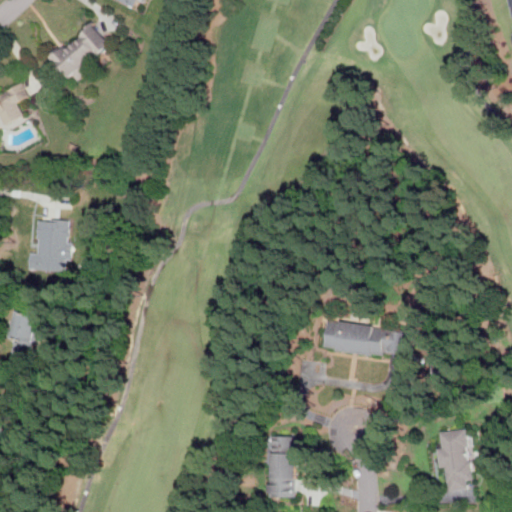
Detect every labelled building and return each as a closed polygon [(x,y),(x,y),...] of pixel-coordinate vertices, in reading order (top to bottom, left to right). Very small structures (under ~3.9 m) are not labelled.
[(112,44),(95,23),(55,55),(77,82),(103,61),(98,55),(112,44)] [(0,92),(0,114),(2,113),(7,123),(26,114),(20,101),(31,95),(24,80),(0,92)] [(68,270),(69,258),(74,259),(75,242),(71,242),(72,220),(42,219),(40,252),(33,252),(32,268),(68,270)] [(18,337),(13,359),(33,363),(44,315),(19,310),(13,336),(18,337)] [(408,352),(410,329),(331,320),(328,348),(385,355),(386,349),(408,352)] [(443,430),(445,447),(440,447),(442,466),(448,466),(450,490),(470,488),(469,479),(476,478),(471,428),(443,430)] [(274,495),(299,496),(299,435),(275,435),(274,495)]
